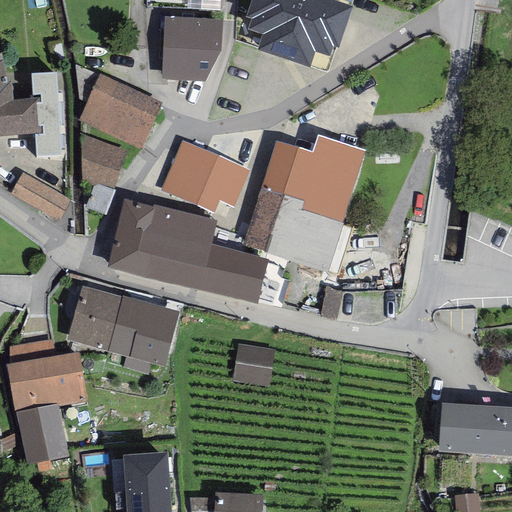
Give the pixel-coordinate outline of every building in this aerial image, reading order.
[(251,0),(245,18),(250,20),(247,30),(262,35),(256,51),(309,68),(315,52),(330,57),(333,47),(338,49),(353,6),(335,0),(251,0)] [(222,20),(164,17),(162,80),(204,82),(221,51),(222,20)] [(0,100),(13,100),(11,82),(6,82),(1,53),(0,52),(0,100)] [(56,73),(30,74),(32,98),(40,98),(41,103),(36,103),(38,125),(42,125),(43,134),(35,135),(36,157),(60,155),(56,73)] [(161,106),(99,77),(78,121),(141,150),(161,106)] [(32,98),(13,100),(0,100),(0,136),(35,135),(43,134),(42,125),(38,125),(36,103),(41,103),(40,98),(32,98)] [(365,150),(317,135),(312,153),(275,142),(243,245),(327,273),(343,224),(341,223),(365,150)] [(125,153),(82,137),(80,182),(93,189),(88,212),(103,215),(114,192),(125,153)] [(214,213),(219,201),(234,207),(249,171),(182,141),(161,190),(214,213)] [(60,220),(70,200),(23,174),(12,194),(56,221),(57,218),(60,220)] [(152,207),(125,199),(117,229),(209,253),(211,244),(216,221),(153,204),(152,207)] [(209,253),(117,229),(108,268),(200,292),(209,253)] [(257,305),(268,259),(211,244),(209,253),(200,292),(257,305)] [(108,352),(122,297),(82,286),(67,340),(108,352)] [(341,293),(326,287),(320,315),(336,318),(341,293)] [(179,312),(122,297),(108,352),(126,357),(123,367),(147,373),(150,362),(164,366),(179,312)] [(9,347),(10,364),(55,357),(52,339),(9,347)] [(274,350),(238,344),(233,381),(269,386),(274,350)] [(10,364),(6,365),(27,465),(69,457),(58,407),(87,400),(79,353),(55,357),(10,364)] [(511,407),(441,404),(438,452),(511,456),(511,407)] [(171,511),(167,452),(122,455),(124,492),(113,493),(115,511),(125,510),(125,511),(171,511)] [(261,511),(262,495),(214,493),(214,498),(189,498),(190,511),(261,511)] [(478,511),(477,494),(455,495),(456,511),(478,511)]
